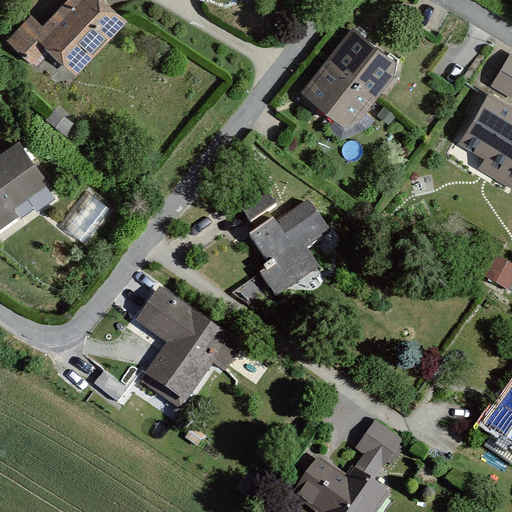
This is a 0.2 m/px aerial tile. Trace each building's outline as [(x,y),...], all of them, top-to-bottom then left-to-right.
[(81,77),(126,24),(98,0),(72,0),(38,40),(81,77)] [(399,68),(356,35),(308,96),(350,130),(399,68)] [(511,55),(494,86),(511,96),(511,55)] [(511,108),(490,95),(460,145),(485,160),(480,169),(511,187),(511,108)] [(50,186),(20,144),(0,157),(0,231),(19,218),(13,211),(50,186)] [(267,187),(239,205),(250,222),(278,205),(267,187)] [(274,300),(319,271),(308,254),(329,240),(307,205),(250,242),(270,273),(261,279),(274,300)] [(484,276),(510,290),(511,285),(511,263),(496,255),(484,276)] [(242,351),(159,293),(135,327),(168,350),(145,383),(185,412),(214,371),(223,377),(242,351)] [(511,389),(483,430),(511,450),(511,389)] [(380,511),(390,499),(373,486),(384,471),(389,474),(408,447),(376,425),(357,451),(365,457),(349,480),(321,460),(295,497),(316,511),(380,511)]
